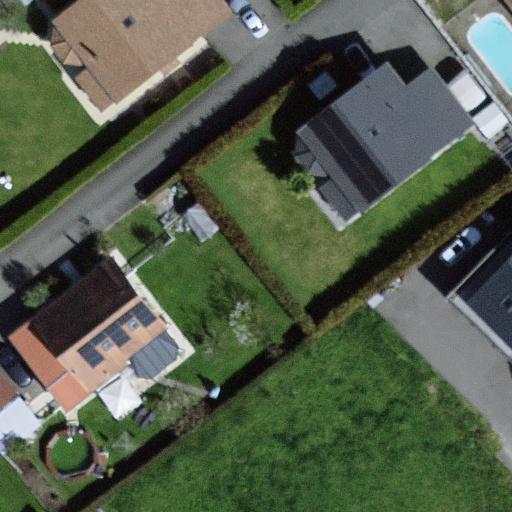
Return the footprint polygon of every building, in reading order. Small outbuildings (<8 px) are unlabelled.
[(222,13),(211,0),(89,0),(55,25),(90,72),(79,80),(97,105),(222,13)] [(354,211),(469,125),(430,73),(403,93),(384,68),(296,133),(304,145),(293,153),(308,173),(319,165),(354,211)] [(511,262),(467,308),(511,352),(511,262)] [(61,402),(160,333),(119,274),(20,343),(61,402)] [(0,353),(0,401),(23,382),(0,353)]
